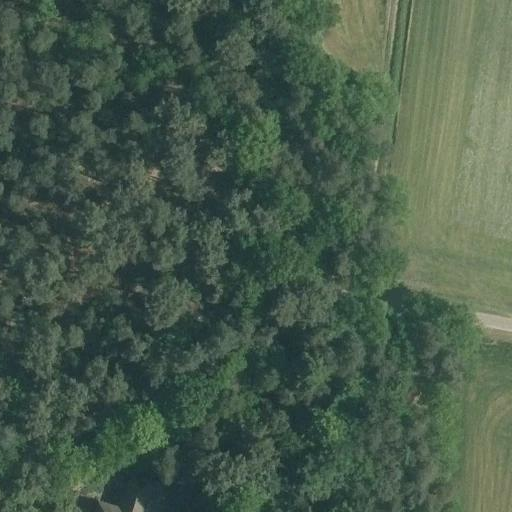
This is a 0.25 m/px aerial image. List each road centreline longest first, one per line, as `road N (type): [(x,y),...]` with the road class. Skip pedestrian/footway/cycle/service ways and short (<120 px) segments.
road 1 (track): [(0,468),(338,306),(371,306)]
road 2 (track): [(357,292),(393,0)]
road 3 (unclassified): [(511,330),(371,306)]
